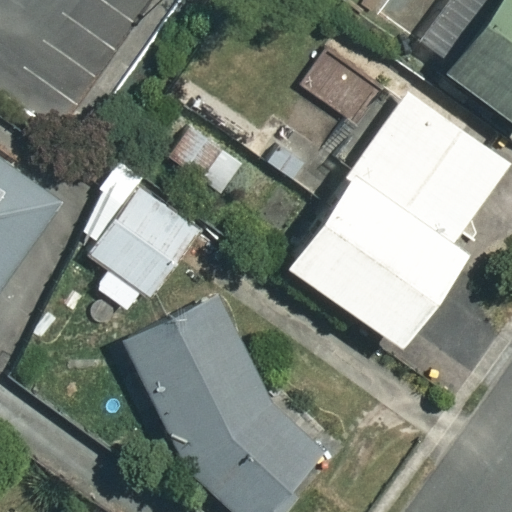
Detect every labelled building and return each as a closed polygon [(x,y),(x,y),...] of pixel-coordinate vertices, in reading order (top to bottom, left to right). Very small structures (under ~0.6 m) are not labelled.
[(511,113),(511,0),(455,0),(421,45),(511,113)] [(495,146),(393,71),(267,243),(380,325),(449,230),(439,223),(495,146)] [(234,152),(166,108),(145,141),(213,185),(234,152)] [(0,259),(48,191),(0,157),(0,259)] [(192,220),(124,171),(74,240),(141,289),(192,220)] [(274,473),(310,435),(256,384),(199,275),(108,322),(181,463),(232,511),(259,511),(286,484),(274,473)]
